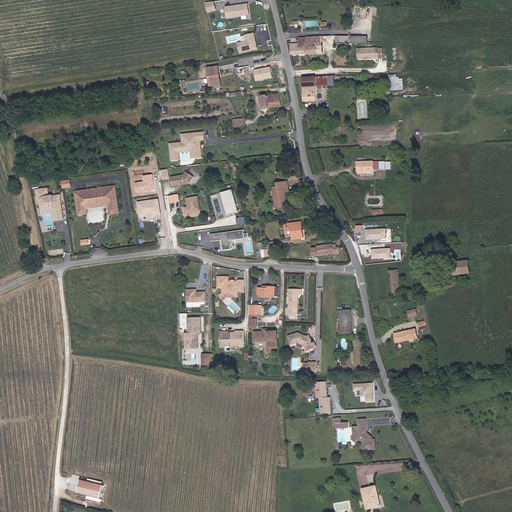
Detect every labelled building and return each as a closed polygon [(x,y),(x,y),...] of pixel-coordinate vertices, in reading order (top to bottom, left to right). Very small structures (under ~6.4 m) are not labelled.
[(207,12),(217,11),(216,1),(206,2),(207,12)] [(248,12),(247,2),(226,5),(227,15),(248,12)] [(256,44),(255,40),(254,41),(253,37),(254,35),(252,29),(243,31),(245,37),(236,39),(239,48),(256,44)] [(321,44),(330,43),(329,36),(311,38),(311,47),(306,48),(306,54),(321,53),(321,44)] [(306,48),(311,47),(311,38),(303,39),(303,48),(306,48)] [(306,48),(303,48),(303,39),(296,39),(297,44),(297,49),(297,54),(306,54),(306,48)] [(359,57),(378,57),(378,48),(358,49),(359,57)] [(213,80),(220,79),(217,61),(205,63),(208,80),(213,80)] [(270,68),(253,70),(255,81),(271,79),(270,68)] [(313,82),(328,82),(327,73),(313,74),(313,82)] [(328,82),(337,81),(337,73),(327,73),(328,82)] [(314,98),(313,82),(313,74),(301,74),(302,99),(314,98)] [(404,90),(404,78),(397,77),(397,74),(389,74),(389,90),(404,90)] [(266,105),(278,104),(277,92),(258,95),(260,109),(261,111),(263,111),(265,111),(266,109),(266,105)] [(232,127),(243,125),(242,117),(231,119),(232,127)] [(201,149),(197,149),(195,137),(202,136),(201,131),(185,133),(187,142),(184,142),(171,144),(173,161),(181,160),(180,150),(185,149),(185,150),(193,149),(194,155),(198,155),(199,158),(202,157),(201,149)] [(367,166),(378,166),(378,164),(378,159),(378,158),(352,158),(352,170),(367,170),(367,166)] [(242,181),(234,159),(231,160),(238,182),(242,181)] [(172,177),(170,169),(163,171),(164,178),(172,177)] [(192,183),(197,176),(189,171),(186,174),(173,177),(175,186),(182,185),(182,184),(184,183),(185,184),(192,183)] [(139,185),(140,194),(158,192),(157,183),(156,177),(146,178),(147,184),(139,185)] [(277,204),(289,202),(287,188),(286,184),(291,184),(290,178),(277,180),(278,185),(274,186),(277,204)] [(64,191),(71,190),(70,182),(63,183),(64,191)] [(235,188),(224,192),(232,214),(243,210),(235,188)] [(114,215),(122,214),(118,189),(78,194),(82,217),(91,216),(90,211),(89,208),(101,207),(101,205),(112,203),(113,207),(114,215)] [(57,207),(59,204),(58,198),(48,199),(47,190),(34,192),(35,203),(39,203),(40,206),(47,205),(47,210),(51,209),(52,215),(59,215),(58,208),(57,207)] [(177,194),(168,196),(169,203),(179,201),(177,194)] [(192,216),(203,214),(201,200),(197,201),(196,196),(189,197),(190,206),(186,207),(187,213),(191,213),(192,216)] [(161,202),(141,205),(143,220),(163,216),(161,202)] [(90,211),(113,207),(112,203),(101,205),(101,207),(89,208),(90,211)] [(51,209),(47,210),(47,205),(40,206),(41,213),(51,212),(52,225),(62,223),(60,215),(59,215),(52,215),(51,209)] [(304,234),(304,227),(306,227),(305,219),(287,221),(287,227),(292,227),(292,230),(293,235),(304,234)] [(248,238),(246,229),(215,234),(216,241),(225,239),(226,245),(235,244),(234,240),(248,238)] [(385,229),(365,230),(365,239),(386,238),(385,229)] [(263,241),(259,242),(262,257),(272,255),(271,248),(265,249),(263,241)] [(332,252),(332,251),(331,242),(317,242),(318,245),(315,245),(315,253),(332,252)] [(389,249),(371,250),(371,259),(390,258),(389,249)] [(458,273),(472,272),(470,262),(457,263),(458,273)] [(393,296),(401,295),(397,268),(389,269),(393,296)] [(245,283),(244,279),(238,279),(238,274),(234,274),(233,275),(232,275),(231,274),(228,274),(228,270),(218,270),(218,281),(223,281),(224,280),(225,284),(227,284),(229,286),(229,288),(239,288),(238,284),(245,283)] [(229,288),(229,286),(227,284),(225,284),(224,280),(223,281),(223,286),(220,289),(225,293),(228,290),(239,289),(239,288),(229,288)] [(259,290),(279,290),(279,281),(264,281),(264,283),(259,283),(259,290)] [(186,297),(205,296),(204,286),(195,286),(195,283),(186,284),(186,297)] [(289,311),(298,311),(298,291),(303,291),(303,286),(289,286),(289,311)] [(263,300),(250,300),(251,310),(263,311),(263,300)] [(416,317),(415,315),(418,314),(417,309),(409,311),(411,318),(416,317)] [(351,328),(353,328),(351,310),(339,311),(341,333),(351,332),(351,328)] [(202,332),(201,317),(189,317),(189,332),(186,332),(187,347),(199,347),(199,332),(202,332)] [(256,340),(278,340),(279,329),(256,329),(256,340)] [(416,338),(414,329),(394,333),(396,342),(416,338)] [(246,346),(246,331),(237,331),(237,332),(230,332),(230,331),(222,331),(222,347),(226,347),(226,345),(241,345),(241,346),(246,346)] [(310,337),(308,337),(308,335),(299,331),(289,334),(291,342),(299,340),(304,343),(307,349),(316,345),(315,342),(313,342),(311,337),(310,337)] [(214,367),(210,367),(210,356),(203,357),(203,368),(205,368),(206,370),(214,370),(214,367)] [(316,398),(319,398),(320,413),(331,412),(330,396),(327,396),(326,380),(315,381),(316,398)] [(372,382),(353,383),(353,391),(359,391),(360,395),(365,395),(365,401),(373,401),(372,382)] [(370,430),(370,423),(362,423),(358,424),(358,434),(362,437),(364,437),(366,439),(367,447),(376,446),(376,437),(375,434),(373,432),(371,432),(369,430),(370,430)] [(96,494),(99,482),(77,476),(74,489),(96,494)] [(368,507),(382,504),(380,493),(377,494),(374,484),(363,487),(368,507)]
